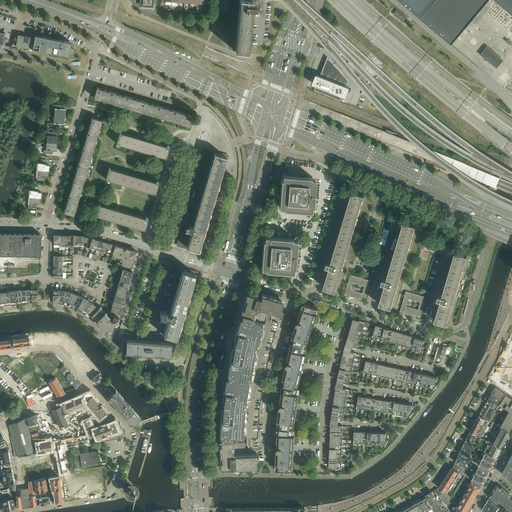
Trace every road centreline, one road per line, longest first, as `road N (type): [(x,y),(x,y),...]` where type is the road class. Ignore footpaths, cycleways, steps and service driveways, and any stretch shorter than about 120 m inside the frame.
road 1 (residential): [(208,264),(236,169),(226,131),(201,106),(189,140),(175,147),(147,247)]
road 2 (residential): [(208,264),(179,364),(123,359),(117,350),(147,247)]
road 3 (secondary): [(278,125),(511,230)]
road 4 (secondary): [(511,222),(282,110)]
road 5 (secondary): [(228,270),(195,398),(196,511)]
road 6 (secondary): [(205,511),(203,401),(238,273)]
road 7 (residential): [(17,511),(101,498),(114,487),(129,432),(90,383)]
road 8 (secondary): [(102,32),(263,116)]
road 9 (residential): [(382,511),(442,469),(493,379)]
road 10 (residential): [(266,460),(266,410),(294,289)]
road 11 (residential): [(46,227),(90,70)]
road 12 (secondary): [(249,95),(104,24)]
road 13 (secondary): [(263,116),(228,270)]
road 14 (secondary): [(238,273),(278,125)]
